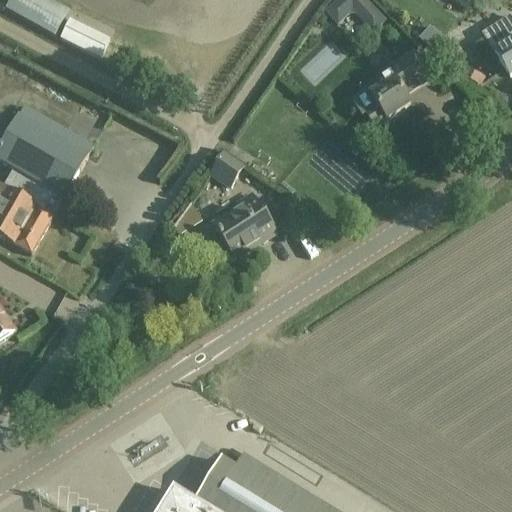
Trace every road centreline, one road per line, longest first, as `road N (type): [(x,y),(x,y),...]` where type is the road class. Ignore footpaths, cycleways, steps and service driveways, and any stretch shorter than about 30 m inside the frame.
road 1 (tertiary): [(10,482),(511,162)]
road 2 (track): [(0,31),(213,144),(312,0)]
road 3 (unclassified): [(10,482),(7,437),(213,144)]
